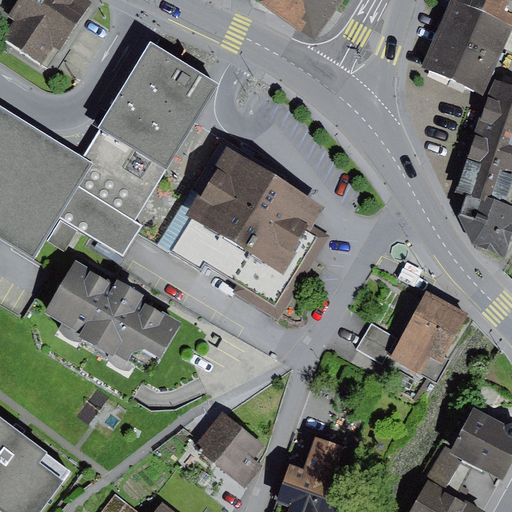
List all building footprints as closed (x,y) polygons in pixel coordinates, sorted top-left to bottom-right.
[(0,0),(0,27),(7,33),(16,20),(9,16),(19,0),(0,0)] [(93,2),(90,0),(19,0),(9,16),(16,20),(7,33),(4,39),(49,68),(93,2)] [(342,0),(257,0),(257,1),(315,41),(342,0)] [(511,0),(449,0),(420,67),(484,95),(503,49),(511,29),(511,0)] [(511,29),(503,49),(511,52),(511,29)] [(216,85),(148,44),(96,129),(99,130),(83,156),(0,105),(0,245),(28,265),(58,215),(122,254),(138,227),(132,223),(138,214),(171,159),(216,85)] [(487,96),(477,128),(511,139),(511,86),(495,80),(487,96)] [(511,139),(477,128),(467,160),(511,174),(511,139)] [(323,219),(226,159),(217,175),(220,177),(202,206),(200,204),(186,226),(283,285),(323,219)] [(462,195),(455,216),(497,231),(506,204),(511,206),(511,174),(467,160),(455,193),(462,195)] [(455,216),(473,245),(504,256),(511,234),(511,206),(506,204),(497,231),(455,216)] [(77,231),(60,221),(48,241),(65,252),(77,231)] [(115,286),(76,265),(49,313),(82,332),(79,336),(113,356),(115,353),(129,361),(133,352),(144,350),(161,359),(181,324),(140,300),(143,295),(118,281),(115,286)] [(476,319),(438,299),(407,361),(434,375),(442,358),(453,363),(476,319)] [(511,423),(506,425),(474,408),(451,450),(463,457),(503,479),(511,461),(511,423)] [(264,446),(223,413),(197,444),(205,450),(202,454),(246,489),(263,467),(253,459),(264,446)] [(18,433),(0,419),(0,508),(5,511),(38,511),(69,471),(18,433)] [(304,467),(288,462),(271,511),(338,511),(347,486),(340,483),(351,448),(314,436),(304,467)] [(445,489),(463,457),(451,450),(445,446),(426,478),(429,479),(445,489)] [(485,511),(486,511),(445,489),(429,479),(410,511),(485,511)] [(138,511),(116,495),(103,511),(138,511)] [(174,511),(162,503),(154,511),(174,511)]
